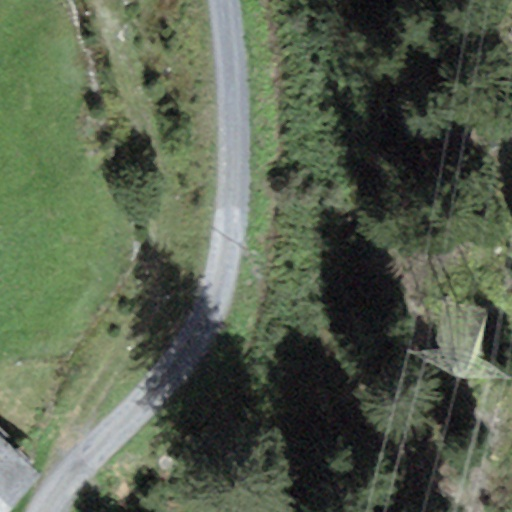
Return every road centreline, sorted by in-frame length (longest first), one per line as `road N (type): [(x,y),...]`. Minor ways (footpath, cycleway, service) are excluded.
road 1 (track): [(221,0),(235,135),(212,227),(60,511)]
road 2 (track): [(90,468),(150,251),(151,167),(81,0)]
